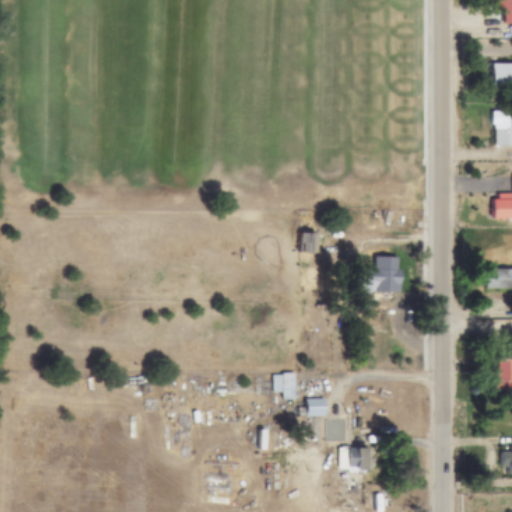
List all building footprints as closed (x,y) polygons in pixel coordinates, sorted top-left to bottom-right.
[(511,0),(493,0),(493,8),(501,8),(501,24),(511,24),(511,0)] [(511,63),(489,63),(489,89),(511,89),(511,63)] [(511,147),(511,112),(491,112),(491,147),(511,147)] [(489,220),(511,220),(511,175),(511,197),(489,196),(489,220)] [(297,254),(314,254),(314,234),(297,234),(297,254)] [(353,292),(396,293),(397,258),(372,258),(372,269),(362,269),(362,276),(354,276),(353,292)] [(511,270),(493,270),(493,290),(511,290),(511,270)] [(511,360),(491,360),(491,391),(511,391),(511,360)] [(270,392),(279,392),(279,400),(292,399),(291,374),(270,374),(270,392)] [(322,399),(303,399),(303,416),(322,416),(322,399)] [(366,447),(335,447),(335,472),(366,472),(366,447)] [(497,473),(511,473),(511,452),(497,452),(497,473)]
